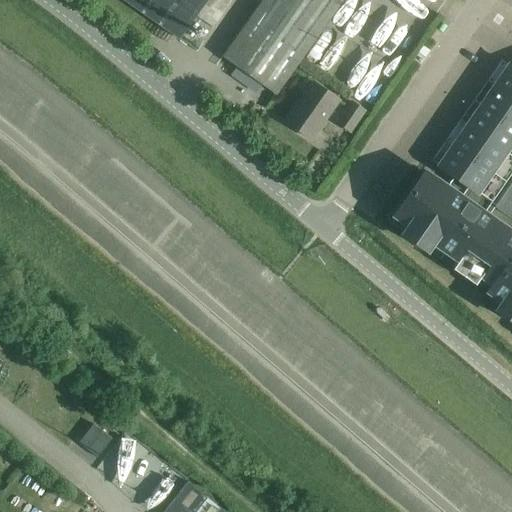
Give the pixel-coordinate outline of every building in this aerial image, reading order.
[(206,0),(121,0),(178,40),(206,0)] [(263,0),(222,58),(274,96),(342,0),(263,0)] [(467,187),(460,197),(509,232),(511,227),(511,61),(439,167),(467,187)] [(285,124),(310,142),(338,102),(313,85),(285,124)] [(336,125),(350,135),(364,113),(351,104),(336,125)] [(460,197),(424,174),(395,216),(493,284),(487,293),(511,310),(511,234),(509,232),(460,197)] [(137,446),(145,431),(127,422),(119,437),(137,446)] [(92,424),(77,443),(86,450),(96,457),(103,447),(111,438),(92,424)] [(169,473),(177,458),(165,452),(158,468),(169,473)] [(163,511),(223,511),(186,483),(163,511)]
